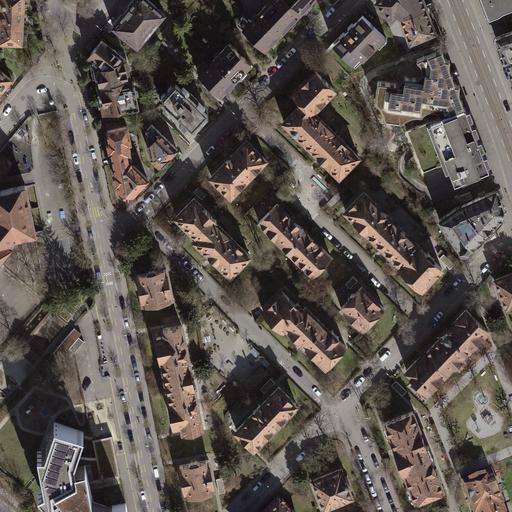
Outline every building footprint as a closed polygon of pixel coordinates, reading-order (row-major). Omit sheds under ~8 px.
[(0,0),(0,3),(0,10),(24,11),(24,0),(0,0)] [(134,0),(112,26),(137,47),(145,38),(143,36),(155,21),(157,23),(165,14),(148,0),(134,0)] [(287,0),(270,0),(258,13),(279,33),(300,12),(287,0)] [(287,0),(300,12),(302,10),(307,11),(307,6),(311,0),(287,0)] [(400,16),(425,6),(422,0),(377,0),(377,2),(392,17),(396,12),(400,16)] [(511,0),(481,0),(488,18),(511,8),(511,0)] [(435,32),(425,6),(400,16),(410,42),(435,32)] [(0,10),(0,14),(0,26),(23,28),(24,11),(0,10)] [(236,23),(264,49),(279,33),(258,13),(251,20),(248,17),(246,20),(242,16),(236,23)] [(363,15),(334,44),(351,62),(359,54),(363,58),(384,36),(363,15)] [(0,26),(0,43),(22,45),(23,28),(0,26)] [(511,59),(511,30),(496,37),(506,62),(511,59)] [(112,83),(130,79),(126,60),(101,40),(91,52),(99,88),(113,85),(112,83)] [(214,57),(235,79),(237,77),(241,77),(242,72),(244,75),(253,66),(229,42),(214,57)] [(423,57),(427,66),(425,80),(417,78),(415,95),(423,97),(422,104),(442,107),(446,116),(465,108),(459,92),(460,84),(456,84),(449,66),(450,59),(446,59),(443,49),(423,57)] [(203,69),(209,62),(203,57),(198,63),(203,69)] [(199,73),(221,95),(230,85),(234,86),(234,81),(235,79),(214,57),(209,62),(203,69),(199,73)] [(0,68),(0,90),(1,92),(12,79),(0,68)] [(335,89),(315,70),(293,92),(303,102),(313,111),(335,89)] [(378,81),(375,100),(388,109),(387,120),(400,122),(401,110),(421,113),(422,104),(423,97),(415,95),(417,78),(405,77),(404,85),(378,81)] [(113,85),(99,88),(104,113),(139,106),(135,87),(131,87),(130,79),(112,83),(113,85)] [(192,130),(207,114),(202,109),(204,107),(200,103),(198,105),(184,91),(187,89),(183,86),(181,88),(176,84),(162,97),(162,102),(165,105),(163,107),(167,110),(169,108),(183,121),(180,123),(184,127),(186,124),(192,130)] [(324,122),(313,111),(303,102),(284,121),(304,141),(324,122)] [(454,183),(489,169),(465,108),(446,116),(407,130),(423,171),(446,162),(454,183)] [(359,156),(324,122),(304,141),(340,175),(359,156)] [(151,158),(160,167),(162,164),(164,163),(166,162),(168,160),(168,157),(177,149),(152,124),(146,129),(151,158)] [(127,126),(107,129),(109,140),(107,140),(109,150),(111,150),(115,173),(114,173),(116,183),(117,183),(119,190),(121,191),(123,193),(127,194),(130,193),(133,194),(148,179),(132,162),(126,154),(130,153),(130,149),(128,143),(130,141),(127,126)] [(211,175),(231,195),(266,159),(246,139),(211,175)] [(0,256),(16,237),(35,233),(26,185),(0,190),(0,256)] [(476,224),(485,233),(503,214),(504,207),(497,189),(462,204),(476,224)] [(345,210),(367,232),(386,213),(364,191),(345,210)] [(470,191),(459,196),(461,202),(473,197),(470,191)] [(198,238),(215,220),(216,219),(194,198),(176,216),(198,238)] [(258,221),(290,252),(309,233),(277,202),(258,221)] [(476,224),(462,204),(458,206),(440,218),(460,249),(468,249),(485,233),(476,224)] [(367,232),(400,265),(419,246),(386,213),(367,232)] [(196,240),(230,274),(249,255),(215,220),(198,238),(196,240)] [(290,252),(312,274),(331,255),(309,233),(290,252)] [(419,246),(400,265),(399,266),(422,288),(442,268),(434,259),(435,258),(428,251),(427,253),(419,246)] [(137,274),(142,304),(153,302),(154,303),(162,302),(162,300),(172,298),(166,269),(156,271),(153,269),(149,269),(148,272),(137,274)] [(511,272),(495,279),(507,310),(511,308),(511,272)] [(340,307),(362,329),(370,321),(371,322),(377,316),(376,315),(384,307),(362,286),(354,293),(351,293),(348,296),(348,299),(340,307)] [(286,326),(304,308),(298,302),(296,303),(283,290),(263,310),(282,330),(286,326)] [(286,326),(304,344),(323,324),(305,306),(304,308),(286,326)] [(490,314),(482,306),(477,310),(486,318),(490,314)] [(460,322),(450,332),(468,350),(487,330),(466,309),(457,319),(460,322)] [(330,331),(323,324),(304,344),(326,365),(345,346),(336,337),(339,335),(332,329),(330,331)] [(161,358),(187,354),(181,325),(163,328),(164,335),(156,337),(160,359),(161,358)] [(427,351),(429,353),(447,371),(468,350),(450,332),(447,330),(427,351)] [(416,360),(406,369),(427,390),(447,371),(429,353),(419,363),(416,360)] [(170,403),(196,398),(187,354),(161,358),(164,373),(163,376),(166,378),(166,382),(165,386),(168,388),(170,403)] [(396,380),(391,385),(402,395),(406,390),(396,380)] [(234,431),(255,452),(300,405),(279,385),(234,431)] [(201,427),(196,398),(170,403),(169,403),(173,425),(181,423),(183,431),(201,427)] [(391,435),(396,447),(422,437),(412,411),(381,423),(387,436),(391,435)] [(127,511),(126,503),(107,507),(93,502),(89,481),(120,475),(112,435),(93,439),(96,458),(75,457),(84,432),(54,422),(45,450),(37,450),(44,485),(37,489),(57,511),(127,511)] [(404,473),(406,473),(432,462),(432,460),(434,459),(429,445),(426,446),(422,437),(396,447),(394,448),(404,473)] [(179,464),(185,495),(195,493),(196,494),(204,493),(204,491),(215,489),(209,459),(198,461),(196,459),(192,460),(190,462),(179,464)] [(407,487),(412,500),(442,488),(432,462),(406,473),(411,485),(407,487)] [(480,472),(493,468),(492,463),(479,466),(480,472)] [(311,480),(324,511),(356,499),(343,467),(311,480)] [(463,486),(473,511),(482,511),(501,505),(489,475),(463,486)]
